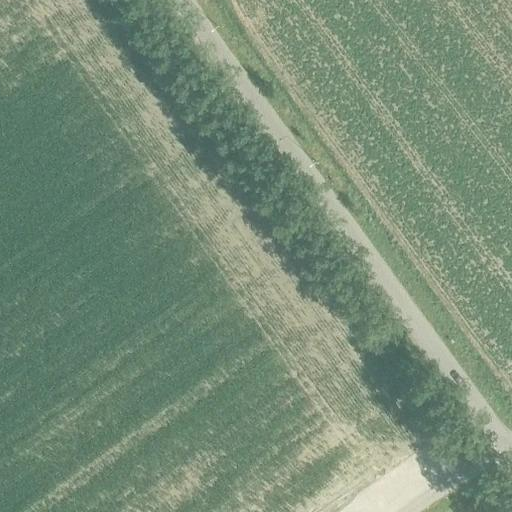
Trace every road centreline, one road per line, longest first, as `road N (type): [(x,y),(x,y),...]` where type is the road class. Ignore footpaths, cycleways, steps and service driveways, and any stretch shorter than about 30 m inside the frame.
road 1 (tertiary): [(506,457),(182,0)]
road 2 (unclassified): [(399,511),(466,463),(506,457)]
